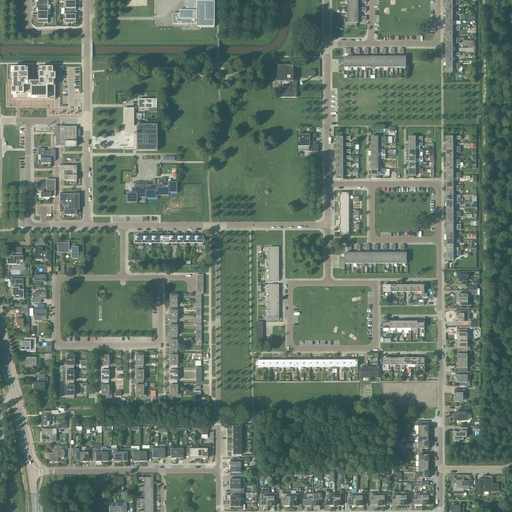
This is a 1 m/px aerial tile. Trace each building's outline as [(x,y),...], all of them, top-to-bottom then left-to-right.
[(179,13),(172,13),(172,24),(198,24),(198,27),(214,27),(214,2),(211,2),(210,0),(184,0),(185,10),(179,10),(179,13)] [(47,5),(36,5),(36,8),(37,8),(37,15),(47,15),(47,5)] [(64,15),(65,15),(75,15),(77,15),(77,12),(75,12),(75,5),(64,5),(64,15)] [(47,15),(37,15),(37,23),(47,23),(47,15)] [(75,23),(75,15),(65,15),(65,23),(75,23)] [(356,27),(356,25),(356,23),(358,23),(358,19),(347,19),(347,23),(345,23),(345,27),(356,27)] [(293,82),(293,76),(293,66),(290,66),(290,65),(284,65),(284,66),(281,66),(278,66),(278,82),(280,82),(280,97),(297,97),(296,82),(293,82)] [(27,67),(11,67),(11,100),(35,100),(55,100),(55,89),(55,67),(38,67),(38,79),(27,79),(27,67)] [(157,108),(157,104),(156,104),(156,99),(138,99),(138,108),(157,108)] [(156,150),(156,126),(156,125),(157,125),(136,125),(136,126),(133,126),(133,108),(134,108),(124,108),(125,108),(125,135),(133,135),(133,145),(132,145),(132,148),(132,150),(133,150),(137,149),(137,151),(136,151),(157,151),(157,150),(156,150)] [(76,147),(76,127),(56,127),(56,146),(64,146),(64,147),(76,147)] [(298,135),(298,147),(310,147),(310,146),(311,146),(311,152),(318,152),(318,145),(313,145),(313,138),(316,138),(316,134),(313,134),(313,129),(309,129),(309,135),(298,135)] [(40,159),(40,164),(51,164),(51,161),(55,161),(55,150),(51,150),(51,151),(44,151),(44,149),(38,149),(38,155),(41,155),(40,159)] [(64,181),(76,181),(76,166),(60,166),(60,178),(64,178),(64,181)] [(343,172),(350,172),(350,169),(343,170),(336,170),(336,179),(343,179),(343,172)] [(385,172),(385,170),(385,169),(378,169),(371,170),(371,179),(380,179),(380,176),(378,176),(378,172),(385,172)] [(423,172),(423,169),(420,169),(415,169),(409,169),(409,171),(409,174),(409,179),(414,179),(414,176),(416,176),(415,172),(423,172)] [(177,193),(177,182),(165,182),(165,179),(159,179),(159,185),(134,185),(134,188),(131,188),(131,194),(127,194),(127,203),(136,202),(137,202),(137,198),(145,198),(146,198),(157,198),(157,196),(168,195),(168,193),(177,193)] [(55,196),(55,187),(55,180),(46,180),(46,188),(44,188),(44,183),(38,183),(38,192),(40,192),(41,198),(51,198),(51,197),(55,196)] [(79,209),(79,200),(79,195),(79,194),(60,194),(60,213),(64,213),(64,215),(77,215),(77,209),(79,209)] [(141,237),(134,237),(134,244),(138,244),(143,244),(143,237),(144,237),(144,233),(141,233),(141,237)] [(151,237),(152,237),(152,233),(149,233),(149,237),(144,237),(143,237),(143,244),(151,244),(151,237)] [(160,237),(161,237),(161,233),(158,233),(158,237),(152,237),(151,237),(151,244),(160,244),(160,237)] [(168,237),(170,237),(170,233),(166,233),(166,237),(161,237),(160,237),(160,244),(168,243),(168,237)] [(177,237),(178,237),(178,233),(175,233),(175,237),(170,237),(168,237),(168,243),(177,243),(177,237)] [(186,237),(187,237),(187,233),(184,233),(184,237),(178,237),(177,237),(177,243),(186,243),(186,237)] [(194,237),(195,237),(195,233),(192,233),(192,237),(187,237),(186,237),(186,243),(194,243),(194,237)] [(195,237),(194,237),(194,243),(199,243),(203,243),(203,239),(204,239),(204,233),(201,233),(201,236),(195,237)] [(69,252),(69,250),(69,243),(58,243),(58,253),(69,252)] [(20,262),(23,262),(23,256),(22,256),(22,247),(15,247),(15,254),(14,254),(13,255),(13,256),(10,256),(10,258),(7,258),(7,261),(6,261),(7,261),(7,265),(17,265),(17,264),(20,264),(20,262)] [(69,250),(69,252),(72,252),(72,259),(78,259),(78,247),(72,247),(72,250),(69,250)] [(43,249),(35,249),(35,258),(42,258),(42,260),(46,260),(46,254),(43,254),(43,249)] [(458,283),(464,283),(464,282),(467,282),(467,279),(468,279),(469,278),(469,272),(457,272),(457,277),(458,277),(458,283)] [(45,282),(45,275),(35,275),(35,282),(34,282),(34,286),(39,286),(39,282),(45,282)] [(15,299),(23,299),(23,290),(19,290),(19,288),(23,288),(23,278),(10,279),(10,290),(11,290),(11,296),(14,296),(14,297),(15,299)] [(390,292),(390,286),(389,286),(389,284),(386,284),(386,286),(383,286),(383,287),(380,287),(380,296),(384,296),(384,292),(388,292),(388,297),(390,297),(390,292)] [(40,300),(45,300),(45,292),(33,292),(33,299),(31,299),(31,303),(40,303),(40,300)] [(468,306),(468,303),(468,295),(457,295),(457,303),(462,303),(462,306),(468,306)] [(40,317),(45,317),(45,309),(35,309),(35,317),(34,317),(34,321),(40,320),(40,317)] [(464,320),(469,320),(469,311),(457,311),(457,314),(458,314),(458,322),(464,322),(464,320)] [(390,329),(390,322),(389,322),(389,320),(386,320),(385,322),(383,322),(383,323),(380,323),(380,327),(383,327),(383,329),(388,329),(388,334),(390,334),(390,329)] [(457,340),(467,340),(467,329),(456,329),(457,340)] [(30,346),(35,346),(35,338),(26,339),(26,342),(20,342),(20,351),(27,351),(27,352),(30,352),(30,346)] [(457,351),(467,350),(467,340),(457,340),(457,351)] [(457,361),(467,361),(467,350),(457,351),(457,361)] [(391,365),(390,358),(389,358),(389,357),(386,357),(386,359),(384,359),(384,360),(381,360),(380,364),(384,363),(384,365),(388,365),(388,370),(391,370),(391,365)] [(36,362),(39,362),(39,358),(25,358),(25,361),(25,366),(36,366),(36,362)] [(457,372),(467,372),(467,361),(457,361),(457,372)] [(466,382),(468,382),(467,372),(457,372),(457,383),(460,382),(460,386),(467,386),(466,382)] [(44,391),(44,390),(44,383),(48,383),(48,380),(45,380),(45,378),(45,374),(38,374),(38,378),(39,378),(39,383),(34,383),(34,391),(44,391)] [(465,388),(454,388),(454,393),(455,393),(455,402),(460,402),(460,401),(463,401),(463,395),(466,395),(465,388)] [(469,408),(459,408),(459,412),(454,412),(454,421),(466,421),(466,413),(469,413),(469,408)] [(50,414),(51,414),(51,411),(42,411),(42,414),(42,417),(38,417),(38,425),(49,425),(49,421),(50,421),(50,414)] [(418,432),(428,432),(428,426),(422,426),(422,422),(416,423),(416,426),(418,426),(418,432)] [(460,433),(454,433),(454,441),(459,441),(459,440),(463,440),(463,437),(466,437),(466,432),(468,432),(468,428),(460,428),(460,431),(460,433)] [(51,442),(56,442),(56,435),(52,435),(52,432),(52,429),(42,429),(42,432),(41,432),(41,439),(42,440),(51,440),(51,442)] [(416,452),(422,452),(422,449),(429,449),(429,443),(418,443),(418,448),(416,448),(416,452)] [(164,451),(167,451),(167,445),(164,446),(164,449),(158,449),(158,459),(164,458),(164,451)] [(177,458),(177,448),(173,448),(173,445),(167,445),(167,451),(171,451),(171,458),(177,458)] [(183,451),(186,451),(186,445),(180,445),(180,448),(177,448),(177,458),(183,458),(183,451)] [(195,458),(195,448),(189,448),(189,445),(186,445),(186,451),(189,451),(189,458),(195,458)] [(207,445),(201,445),(201,448),(201,458),(207,458),(207,451),(210,451),(210,445),(207,445)] [(53,453),(45,453),(45,455),(45,457),(46,458),(47,458),(48,458),(49,458),(49,462),(58,462),(57,458),(64,458),(64,450),(62,450),(62,446),(54,446),(54,450),(53,450),(53,453)] [(158,449),(155,449),(155,446),(149,446),(149,449),(149,452),(152,452),(152,459),(158,459),(158,449)] [(78,449),(72,449),(72,455),(75,455),(75,462),(82,462),(81,452),(81,447),(79,447),(78,449)] [(91,455),(91,449),(86,449),(86,447),(81,447),(81,452),(82,462),(88,462),(88,455),(91,455)] [(95,462),(102,462),(102,447),(101,447),(101,448),(92,448),(92,455),(95,455),(95,462)] [(111,449),(108,449),(105,447),(102,447),(102,462),(108,462),(108,455),(111,455),(111,449)] [(120,462),(120,452),(117,452),(117,449),(111,449),(111,455),(114,455),(114,462),(120,462)] [(127,455),(130,455),(130,449),(123,449),(123,452),(120,452),(120,462),(127,462),(127,455)] [(139,462),(139,452),(136,452),(136,449),(130,449),(130,455),(133,455),(133,462),(139,462)] [(149,455),(149,452),(149,449),(142,449),(142,452),(139,452),(139,462),(146,462),(146,455),(149,455)] [(419,461),(428,461),(429,461),(429,455),(422,455),(422,452),(416,452),(416,455),(418,455),(419,461)] [(240,468),(240,467),(240,462),(241,462),(241,459),(235,459),(235,462),(230,462),(230,468),(240,468)] [(241,473),(243,473),(243,467),(240,467),(240,468),(230,468),(230,473),(235,473),(235,476),(241,476),(241,473)] [(428,472),(419,472),(419,478),(416,478),(416,481),(423,481),(423,478),(429,478),(429,472),(428,472)] [(244,476),(241,476),(235,476),(235,479),(230,479),(230,484),(240,484),(244,484),(244,476)] [(123,483),(123,477),(116,477),(116,481),(110,481),(110,493),(114,493),(114,491),(121,491),(121,483),(123,483)] [(456,482),(453,482),(453,492),(465,492),(465,490),(469,490),(469,487),(473,487),(473,480),(469,480),(469,481),(464,481),(464,480),(456,480),(456,482)] [(492,480),(478,480),(478,495),(483,495),(483,492),(489,492),(489,490),(498,490),(498,484),(492,484),(492,480)] [(244,484),(240,484),(230,484),(230,490),(235,490),(235,493),(243,493),(244,493),(244,484)] [(344,500),(344,494),(344,491),(339,491),(339,494),(335,494),(335,506),(341,506),(341,500),(344,500)] [(401,506),(401,492),(395,492),(395,491),(392,491),(392,505),(401,505),(401,506)] [(335,506),(335,494),(329,494),(329,492),(326,492),(326,506),(335,506)] [(410,500),(410,493),(407,493),(407,492),(401,492),(401,506),(407,506),(407,500),(410,500)] [(230,501),(240,501),(240,498),(243,498),(243,493),(235,493),(235,496),(230,496),(230,501)] [(278,500),(278,494),(274,494),(274,493),(269,493),(269,494),(269,506),(275,506),(274,500),(278,500)] [(357,494),(357,506),(363,506),(363,500),(366,500),(366,493),(357,494)] [(379,506),(379,493),(370,493),(370,506),(379,505),(379,506)] [(379,493),(379,506),(385,506),(385,500),(388,500),(388,493),(379,493)] [(423,506),(423,495),(423,493),(414,493),(414,505),(423,505),(423,506)] [(268,506),(269,506),(269,494),(260,494),(260,506),(268,506)] [(291,496),(290,496),(287,496),(287,494),(282,494),(282,506),(291,506),(291,496)] [(291,496),(291,506),(297,506),(297,500),(300,500),(300,494),(290,494),(290,496),(291,496)] [(313,506),(313,494),(304,494),(304,506),(313,506)] [(313,494),(313,506),(319,506),(319,500),(322,500),(322,494),(313,494)] [(357,506),(357,494),(348,494),(348,506),(357,506)] [(123,504),(124,504),(124,500),(115,500),(115,503),(110,503),(109,511),(118,511),(123,511),(123,504)] [(235,510),(243,510),(243,505),(240,505),(240,501),(230,501),(230,507),(235,507),(235,510)] [(456,503),(452,503),(452,504),(451,508),(452,508),(451,511),(463,511),(463,508),(460,508),(460,506),(456,506),(456,503)]
